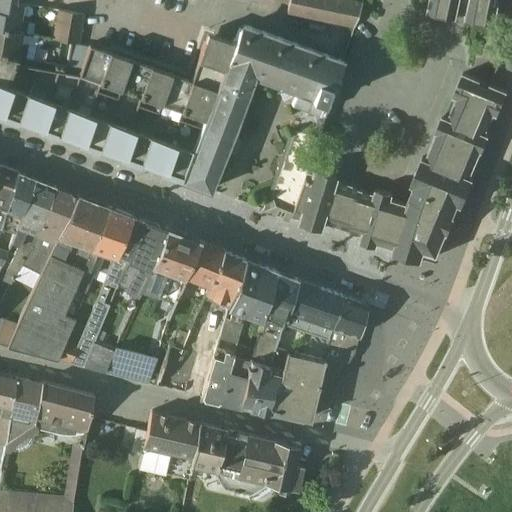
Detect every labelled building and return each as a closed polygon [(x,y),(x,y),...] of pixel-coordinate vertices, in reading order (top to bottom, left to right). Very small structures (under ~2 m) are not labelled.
[(0,0),(0,25),(30,30),(32,17),(19,15),(20,0),(0,0)] [(285,0),(284,9),(297,12),(299,0),(285,0)] [(299,0),(297,12),(310,15),(312,0),(299,0)] [(312,0),(310,15),(339,21),(342,0),(312,0)] [(342,0),(339,21),(350,23),(358,0),(342,0)] [(429,0),(428,8),(457,15),(458,10),(466,12),(465,16),(494,22),(499,0),(429,0)] [(67,37),(76,39),(81,9),(54,5),(52,19),(50,34),(57,36),(67,37)] [(231,37),(177,174),(206,185),(250,72),(273,81),(278,90),(282,99),(287,101),(291,111),(260,205),(285,215),(286,211),(300,171),(341,54),(239,17),(231,37)] [(30,30),(0,25),(0,50),(12,53),(31,56),(35,31),(30,30)] [(187,74),(157,167),(177,174),(231,37),(210,29),(204,27),(187,74)] [(64,61),(77,64),(85,40),(76,39),(67,37),(64,61)] [(77,64),(54,131),(75,138),(107,46),(86,39),(85,40),(77,64)] [(107,46),(75,138),(95,146),(127,53),(107,46)] [(0,82),(2,83),(12,53),(0,50),(0,82)] [(2,83),(0,88),(0,112),(13,117),(34,56),(31,56),(12,53),(2,83)] [(127,53),(95,146),(116,153),(148,60),(127,53)] [(34,56),(13,117),(34,124),(56,60),(53,60),(34,56)] [(56,60),(34,124),(54,131),(77,64),(64,61),(56,60)] [(148,60),(116,153),(136,160),(168,67),(148,60)] [(168,67),(136,160),(157,167),(187,74),(168,67)] [(408,199),(394,243),(393,245),(393,248),(422,257),(425,248),(437,251),(452,218),(459,200),(462,202),(469,186),(474,174),(470,172),(481,147),(488,130),(486,129),(494,110),(497,112),(508,87),(492,81),(463,68),(453,93),(457,94),(455,98),(449,113),(443,110),(436,127),(437,128),(427,153),(423,152),(411,181),(414,182),(408,199)] [(239,137),(234,135),(229,150),(233,152),(239,137)] [(0,160),(0,214),(14,166),(0,160)] [(300,171),(286,211),(293,213),(292,217),(297,218),(313,165),(308,164),(305,173),(300,171)] [(313,165),(297,218),(317,224),(319,218),(317,217),(332,175),(333,171),(313,165)] [(31,173),(14,166),(0,214),(0,223),(12,228),(31,173)] [(52,181),(31,173),(12,228),(9,238),(15,240),(0,274),(9,279),(33,230),(52,181)] [(317,217),(319,218),(362,231),(360,235),(369,238),(378,241),(379,238),(394,243),(408,199),(394,193),(395,189),(376,183),(374,189),(332,175),(317,217)] [(43,257),(73,189),(52,181),(33,230),(42,234),(33,252),(43,257)] [(14,318),(4,341),(53,354),(70,316),(89,273),(92,267),(80,262),(105,202),(73,189),(43,257),(14,318)] [(128,210),(105,202),(80,262),(92,267),(89,273),(100,278),(128,210)] [(140,215),(128,210),(100,278),(82,321),(67,357),(80,360),(90,336),(105,299),(100,296),(107,278),(113,281),(114,278),(140,215)] [(163,224),(140,215),(114,278),(123,283),(122,285),(134,291),(137,284),(163,224)] [(196,235),(163,224),(137,284),(171,298),(182,271),(196,235)] [(219,245),(196,235),(182,271),(205,280),(219,245)] [(241,253),(219,245),(205,280),(201,289),(226,300),(241,253)] [(256,259),(241,253),(226,300),(216,332),(233,336),(239,309),(256,259)] [(256,316),(272,266),(256,259),(239,309),(256,316)] [(266,360),(294,274),(272,266),(256,316),(259,317),(248,354),(266,360)] [(304,327),(317,282),(294,274),(266,360),(265,365),(278,367),(283,345),(290,347),(297,325),(304,327)] [(304,327),(325,334),(339,290),(317,282),(304,327)] [(320,356),(307,411),(308,411),(351,346),(363,298),(339,290),(325,334),(320,356)] [(0,339),(4,341),(14,318),(0,313),(0,339)] [(70,316),(53,354),(67,357),(82,321),(70,316)] [(90,336),(80,360),(102,366),(111,345),(90,336)] [(210,352),(197,392),(216,396),(229,350),(230,346),(213,342),(210,352)] [(112,343),(111,345),(102,366),(145,377),(153,353),(112,343)] [(320,356),(290,347),(283,345),(278,367),(270,404),(307,413),(307,411),(320,356)] [(229,350),(216,396),(234,401),(248,354),(229,350)] [(248,354),(234,401),(269,407),(270,404),(278,367),(265,365),(266,360),(248,354)] [(12,373),(0,370),(0,439),(1,440),(12,373)] [(38,378),(12,373),(1,440),(0,447),(6,448),(9,445),(11,445),(11,441),(13,441),(15,441),(17,440),(18,440),(20,439),(22,438),(24,436),(25,434),(27,431),(30,432),(31,431),(35,428),(35,423),(31,418),(38,378)] [(38,376),(38,378),(31,418),(35,423),(46,426),(55,428),(60,429),(63,429),(68,429),(73,429),(80,428),(80,427),(84,428),(90,391),(90,390),(38,376)] [(186,468),(195,417),(147,406),(143,425),(138,449),(135,463),(185,472),(186,468)] [(221,482),(232,426),(195,417),(186,468),(200,472),(201,464),(213,467),(212,469),(221,482)] [(138,449),(143,425),(122,420),(118,441),(128,443),(127,447),(138,449)] [(283,437),(232,426),(221,482),(246,488),(261,480),(261,478),(272,480),(270,488),(281,491),(288,486),(293,463),(294,459),(291,458),(294,446),(292,443),(282,441),(283,437)] [(0,511),(68,511),(79,439),(70,437),(60,489),(0,484),(0,511)]
